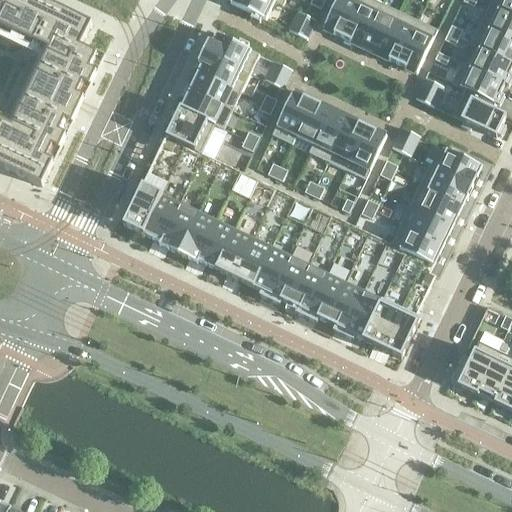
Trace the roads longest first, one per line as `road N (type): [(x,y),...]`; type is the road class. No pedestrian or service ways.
road 1 (secondary): [(393,441),(283,374),(58,267)]
road 2 (secondary): [(29,337),(76,350),(371,489)]
road 3 (residential): [(58,267),(84,243),(199,0)]
road 4 (residential): [(170,0),(133,53),(58,209)]
road 5 (residential): [(511,194),(410,403)]
road 6 (secondary): [(511,498),(393,441)]
road 7 (residential): [(112,511),(0,458)]
